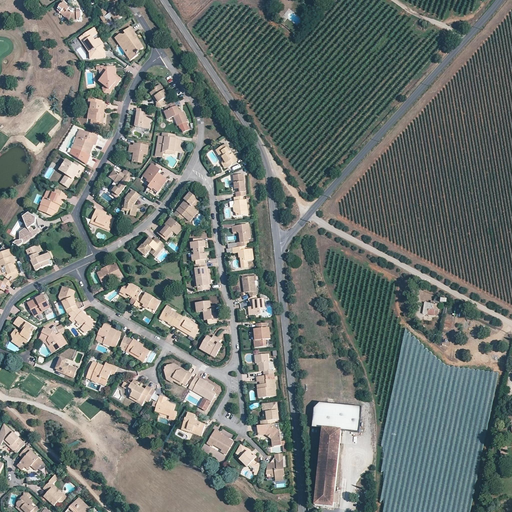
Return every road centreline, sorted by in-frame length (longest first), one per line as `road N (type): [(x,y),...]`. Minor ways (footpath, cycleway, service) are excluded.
road 1 (tertiary): [(275,240),(293,231),(498,0)]
road 2 (tertiary): [(302,511),(275,240)]
road 3 (tertiary): [(275,240),(262,155),(163,0)]
road 4 (residential): [(163,54),(140,71),(118,133),(78,204),(94,257)]
road 5 (track): [(511,324),(308,214)]
road 6 (residential): [(191,166),(211,192),(235,351)]
road 7 (residential): [(235,351),(242,427),(216,415),(229,389),(219,370)]
road 8 (residential): [(191,166),(150,220),(94,257)]
road 9 (residential): [(167,345),(100,306),(76,265)]
road 10 (residential): [(163,54),(201,121),(191,166)]
